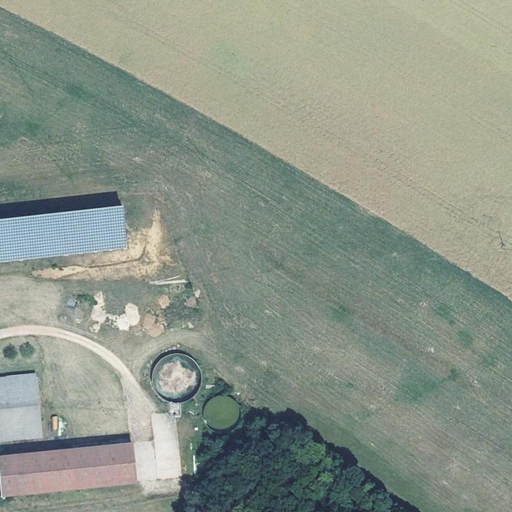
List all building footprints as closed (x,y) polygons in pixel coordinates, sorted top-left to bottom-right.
[(73,316),(81,318),(83,308),(75,307),(73,316)] [(188,398),(201,364),(169,352),(156,386),(188,398)] [(0,443),(2,443),(39,440),(33,377),(0,380),(0,443)] [(217,397),(217,426),(236,426),(237,397),(217,397)] [(171,448),(177,438),(166,432),(162,440),(168,443),(167,446),(171,448)] [(0,498),(132,484),(129,443),(0,456),(0,498)]
